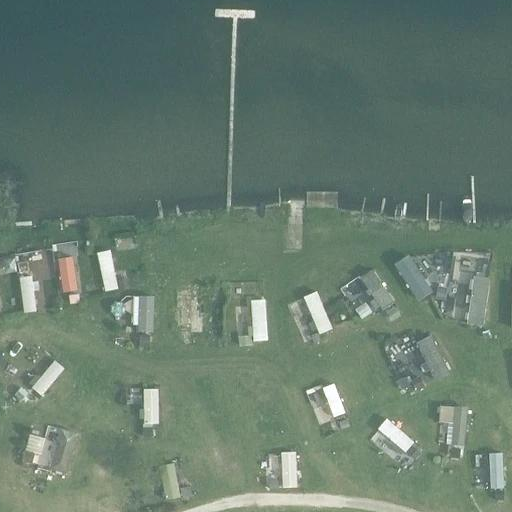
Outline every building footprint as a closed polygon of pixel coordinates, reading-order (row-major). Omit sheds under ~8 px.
[(114,249),(100,250),(104,290),(118,289),(114,249)] [(410,253),(396,263),(420,299),(434,290),(410,253)] [(62,291),(79,289),(75,255),(58,257),(62,291)] [(470,323),(487,324),(490,276),(477,275),(478,258),(457,257),(456,281),(473,282),(470,323)] [(26,264),(18,265),(19,274),(28,272),(26,264)] [(376,268),(343,286),(349,296),(364,287),(371,300),(359,307),(365,317),(395,300),(376,268)] [(35,274),(21,276),(25,311),(39,310),(35,274)] [(127,280),(118,282),(119,290),(128,288),(127,280)] [(177,283),(178,336),(194,336),(193,283),(177,283)] [(437,288),(436,300),(444,301),(445,289),(437,288)] [(319,290),(306,295),(321,333),(334,328),(319,290)] [(138,294),(136,330),(155,331),(157,295),(138,294)] [(254,298),(254,340),(269,340),(268,298),(254,298)] [(445,299),(443,310),(451,311),(453,300),(445,299)] [(298,318),(302,336),(318,333),(314,314),(298,318)] [(418,340),(436,379),(452,372),(434,333),(418,340)] [(139,336),(139,347),(148,348),(148,336),(139,336)] [(251,337),(239,338),(239,347),(251,346),(251,337)] [(418,379),(411,382),(416,392),(423,388),(418,379)] [(337,381),(309,389),(319,423),(346,415),(337,381)] [(144,402),(144,388),(131,387),(130,402),(144,402)] [(161,423),(160,387),(145,387),(146,423),(161,423)] [(20,390),(15,396),(21,402),(26,395),(20,390)] [(272,392),(255,395),(260,430),(277,428),(272,392)] [(468,443),(470,405),(442,404),(440,442),(468,443)] [(345,420),(337,423),(340,431),(348,428),(345,420)] [(69,473),(81,432),(50,424),(46,437),(31,433),(26,450),(46,456),(43,466),(69,473)] [(152,429),(142,429),(142,438),(152,438),(152,429)] [(412,447),(407,453),(414,459),(419,453),(412,447)] [(298,451),(270,452),(270,486),(298,486),(298,451)] [(478,487),(505,486),(505,452),(477,452),(478,487)] [(25,453),(22,463),(31,465),(34,456),(25,453)] [(161,464),(166,498),(181,496),(177,461),(161,464)]
